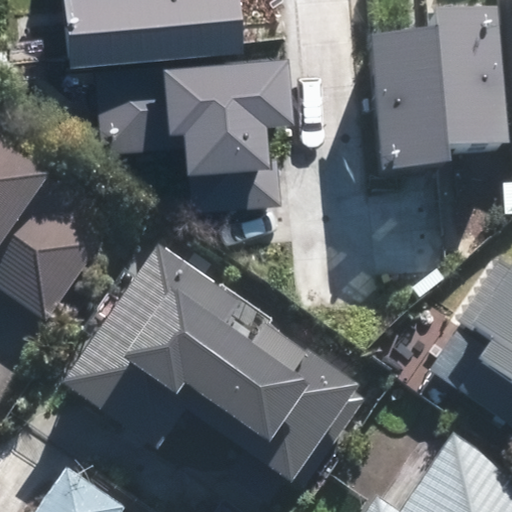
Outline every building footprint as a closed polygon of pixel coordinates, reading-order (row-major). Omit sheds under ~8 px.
[(237,0),(61,0),(68,63),(242,47),(237,0)] [(499,152),(487,24),(427,29),(439,157),(499,152)] [(287,52),(160,64),(166,128),(184,126),(191,210),(280,202),(276,153),(268,154),(266,120),(293,118),(287,52)] [(442,190),(439,157),(430,67),(374,72),(385,195),(442,190)] [(0,158),(0,298),(38,326),(92,247),(49,217),(60,201),(0,158)] [(367,394),(163,243),(54,388),(165,471),(199,426),(291,494),(367,394)] [(511,262),(506,259),(433,372),(511,422),(511,262)] [(511,511),(511,473),(449,431),(395,510),(371,495),(359,511),(511,511)] [(62,466),(29,511),(120,511),(123,508),(62,466)]
